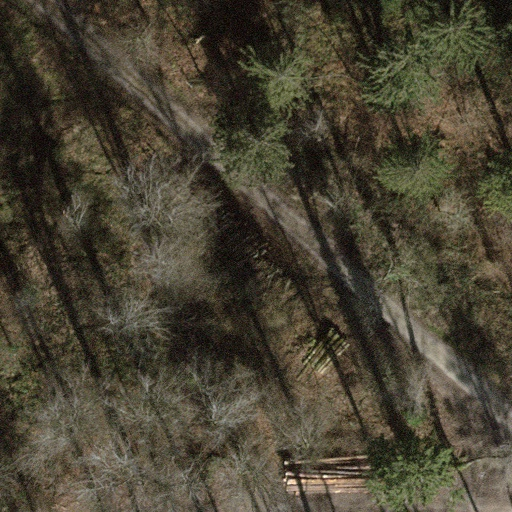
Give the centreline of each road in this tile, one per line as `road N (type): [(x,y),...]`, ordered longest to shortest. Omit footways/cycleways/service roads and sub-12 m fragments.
road 1 (track): [(511,419),(39,0)]
road 2 (track): [(252,511),(370,500),(478,511)]
